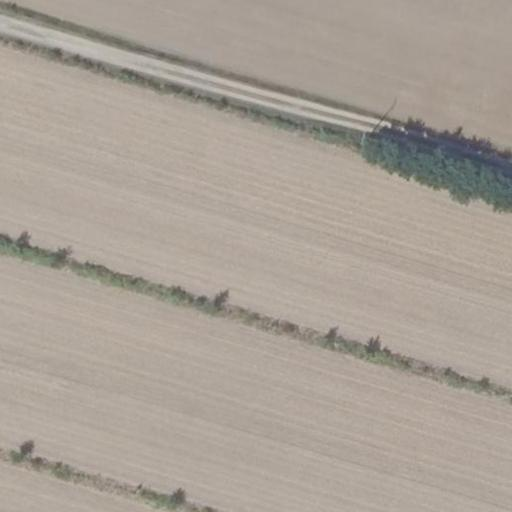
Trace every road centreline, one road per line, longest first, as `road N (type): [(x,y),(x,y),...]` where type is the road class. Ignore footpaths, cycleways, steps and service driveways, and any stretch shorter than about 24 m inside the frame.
road 1 (track): [(0,18),(370,124)]
road 2 (track): [(511,166),(370,124)]
